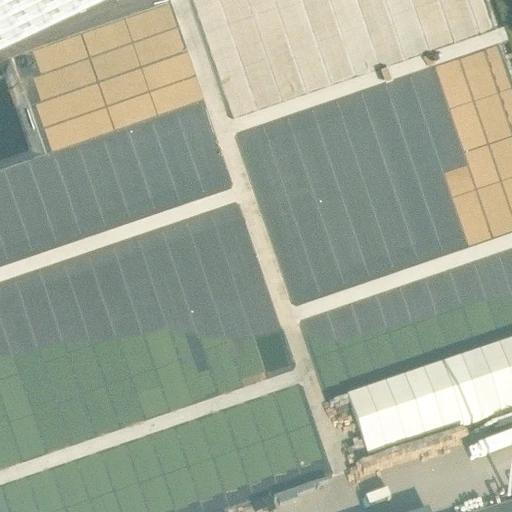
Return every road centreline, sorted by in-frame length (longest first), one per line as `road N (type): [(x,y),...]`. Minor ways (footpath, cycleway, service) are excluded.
road 1 (track): [(178,0),(352,511)]
road 2 (track): [(306,375),(0,481)]
road 3 (track): [(222,129),(499,36)]
road 4 (track): [(0,275),(244,192)]
road 5 (track): [(511,240),(286,317)]
road 6 (track): [(394,511),(511,474)]
